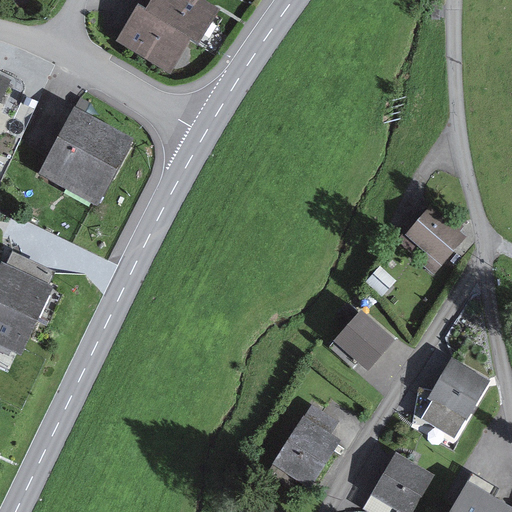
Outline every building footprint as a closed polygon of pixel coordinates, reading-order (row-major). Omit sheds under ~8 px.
[(157,0),(149,15),(188,38),(196,43),(215,12),(195,0),(157,0)] [(188,38),(149,15),(140,10),(122,41),(169,69),(188,38)] [(97,209),(132,146),(73,114),(38,178),(97,209)] [(441,270),(467,240),(433,211),(407,241),(441,270)] [(46,289),(4,270),(0,278),(0,304),(33,319),(46,289)] [(33,319),(0,304),(0,340),(19,349),(33,319)] [(361,314),(336,344),(370,373),(396,344),(361,314)] [(461,437),(491,383),(452,362),(422,416),(461,437)] [(313,409),(276,467),(312,490),(349,432),(313,409)] [(421,511),(440,479),(398,455),(374,498),(398,511),(421,511)] [(511,511),(511,505),(467,480),(448,511),(511,511)]
